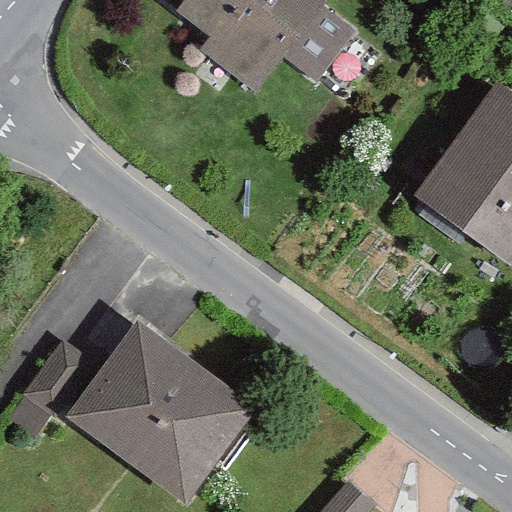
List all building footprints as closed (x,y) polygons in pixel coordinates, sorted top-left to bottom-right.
[(192,0),(187,7),(221,34),(208,51),(256,88),(281,56),(318,85),(357,35),(316,3),(318,0),(192,0)] [(511,96),(503,90),(421,197),(509,263),(511,259),(511,96)] [(251,413),(137,330),(74,415),(188,498),(251,413)] [(82,357),(66,343),(26,391),(54,414),(94,366),(82,357)] [(361,493),(348,481),(319,511),(368,511),(375,505),(361,493)]
